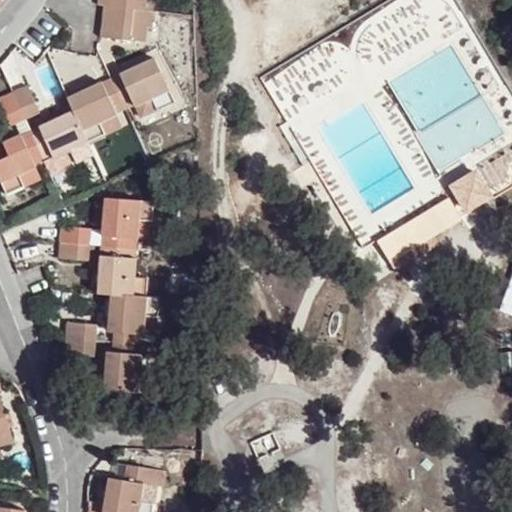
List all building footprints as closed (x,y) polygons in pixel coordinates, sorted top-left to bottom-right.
[(113,0),(112,4),(134,8),(152,10),(153,0),(113,0)] [(112,4),(105,4),(103,18),(132,23),(134,8),(112,4)] [(150,25),(152,10),(134,8),(132,23),(148,25),(150,25)] [(132,23),(103,18),(101,34),(130,38),(132,23)] [(146,41),(148,25),(132,23),(130,38),(146,41)] [(155,58),(121,73),(127,87),(118,92),(126,110),(135,106),(153,98),(158,109),(175,101),(155,58)] [(121,73),(111,77),(118,92),(127,87),(121,73)] [(118,92),(111,77),(102,81),(109,96),(118,92)] [(109,96),(102,81),(69,96),(75,108),(89,141),(106,134),(101,122),(117,114),(126,110),(118,92),(109,96)] [(28,87),(14,93),(26,120),(41,114),(28,87)] [(26,120),(14,93),(1,99),(13,126),(26,120)] [(153,98),(135,106),(141,117),(158,109),(153,98)] [(37,143),(46,162),(72,150),(77,162),(95,154),(89,141),(75,108),(39,125),(46,138),(37,143)] [(122,126),(117,114),(101,122),(106,134),(122,126)] [(39,125),(30,129),(37,143),(46,138),(39,125)] [(37,143),(30,129),(22,132),(28,146),(37,143)] [(20,174),(46,162),(37,143),(28,146),(22,132),(0,142),(0,176),(8,193),(25,185),(20,174)] [(368,243),(379,265),(452,227),(451,224),(478,210),(465,185),(438,198),(442,205),(368,243)] [(106,197),(102,245),(138,248),(140,219),(153,220),(154,202),(106,197)] [(62,225),(61,241),(90,244),(92,228),(62,225)] [(90,244),(61,241),(59,257),(89,259),(90,244)] [(138,248),(102,245),(98,292),(112,293),(147,296),(148,279),(135,277),(138,248)] [(108,330),(115,331),(123,332),(122,341),(144,343),(146,315),(158,316),(160,297),(147,296),(112,293),(108,330)] [(67,322),(66,337),(97,339),(98,325),(67,322)] [(115,331),(115,341),(122,341),(123,332),(115,331)] [(97,339),(66,337),(65,352),(96,355),(97,339)] [(121,352),(113,351),(107,350),(104,388),(150,392),(152,373),(142,372),(144,343),(122,341),(121,352)] [(122,341),(115,341),(113,351),(121,352),(122,341)] [(0,445),(13,441),(3,403),(0,404),(0,445)] [(115,478),(144,483),(150,485),(153,469),(119,462),(115,478)] [(153,469),(150,485),(164,487),(167,471),(153,469)] [(103,511),(152,511),(155,504),(141,501),(144,483),(115,478),(110,477),(103,511)]
